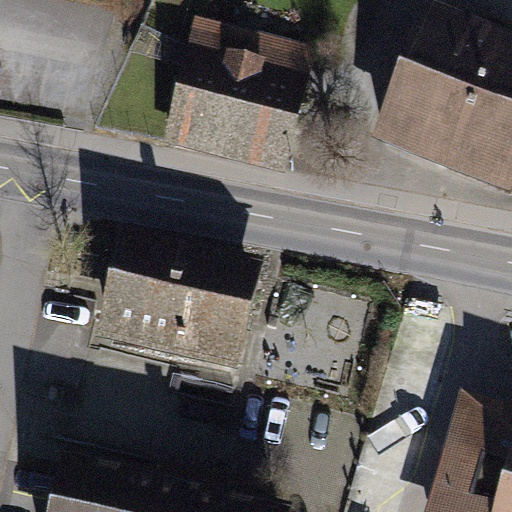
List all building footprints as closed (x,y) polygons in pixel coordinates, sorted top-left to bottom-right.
[(319,51),(197,21),(166,150),(288,180),(319,51)] [(511,174),(511,56),(429,24),(385,136),(508,185),(511,174)] [(250,277),(131,249),(111,331),(231,360),(250,277)] [(511,511),(511,429),(473,418),(444,511),(511,511)] [(151,492),(69,473),(60,511),(233,511),(228,511),(230,503),(198,495),(196,505),(180,501),(182,492),(153,485),(151,492)]
